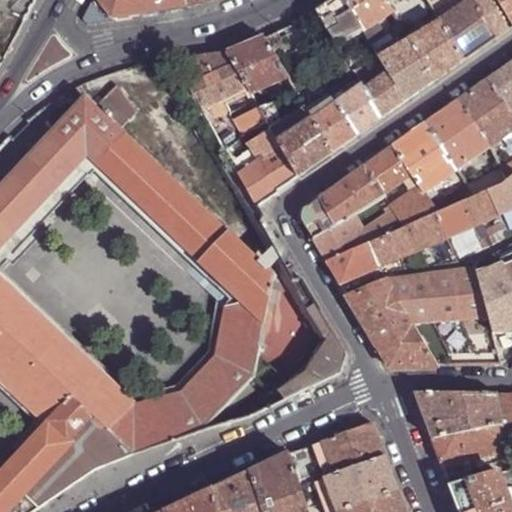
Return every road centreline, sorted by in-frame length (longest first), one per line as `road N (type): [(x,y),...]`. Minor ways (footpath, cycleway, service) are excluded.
road 1 (residential): [(383,387),(282,213),(511,50)]
road 2 (residential): [(115,511),(383,387)]
road 3 (tertiary): [(57,55),(218,30),(289,0)]
road 4 (residential): [(383,387),(431,511)]
road 5 (residential): [(511,381),(383,387)]
